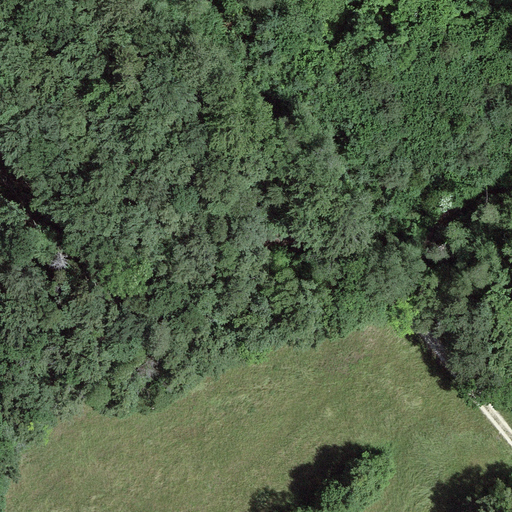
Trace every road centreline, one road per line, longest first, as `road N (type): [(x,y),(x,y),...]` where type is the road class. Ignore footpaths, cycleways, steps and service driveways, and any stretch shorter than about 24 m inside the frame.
road 1 (track): [(0,451),(114,326),(207,253)]
road 2 (track): [(207,253),(265,241),(324,244),(368,262),(397,293)]
road 3 (track): [(511,442),(397,293)]
